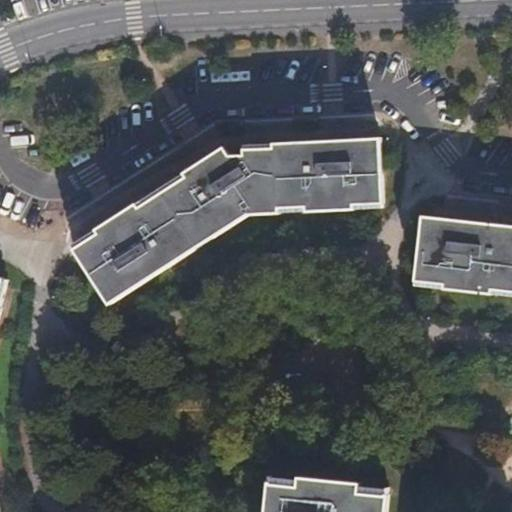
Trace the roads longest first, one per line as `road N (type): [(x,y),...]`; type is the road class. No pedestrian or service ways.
road 1 (residential): [(0,149),(38,187),(61,189),(195,111),(380,94),(416,109),(459,164),(511,176)]
road 2 (unclassified): [(0,53),(132,18),(375,6)]
road 3 (unknown): [(409,263),(415,200),(444,146)]
